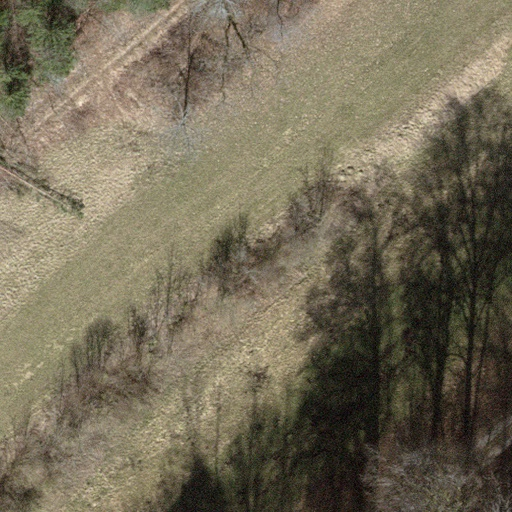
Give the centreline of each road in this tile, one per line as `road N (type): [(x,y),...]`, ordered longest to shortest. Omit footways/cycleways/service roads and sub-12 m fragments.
road 1 (track): [(170,0),(0,150)]
road 2 (track): [(419,511),(511,433)]
